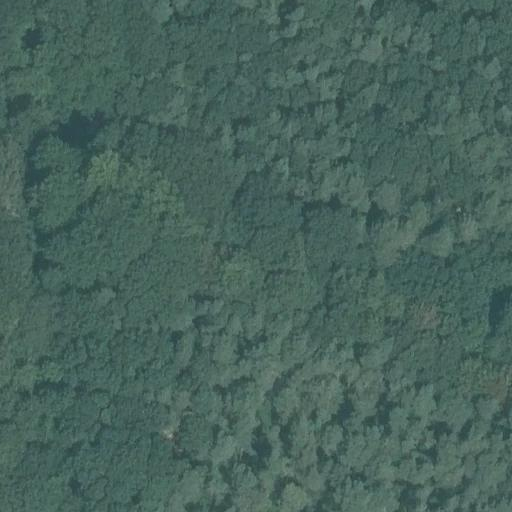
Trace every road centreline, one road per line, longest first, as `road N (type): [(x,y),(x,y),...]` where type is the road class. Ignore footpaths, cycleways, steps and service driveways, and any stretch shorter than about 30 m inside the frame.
road 1 (track): [(0,184),(511,398)]
road 2 (tertiary): [(15,511),(36,0)]
